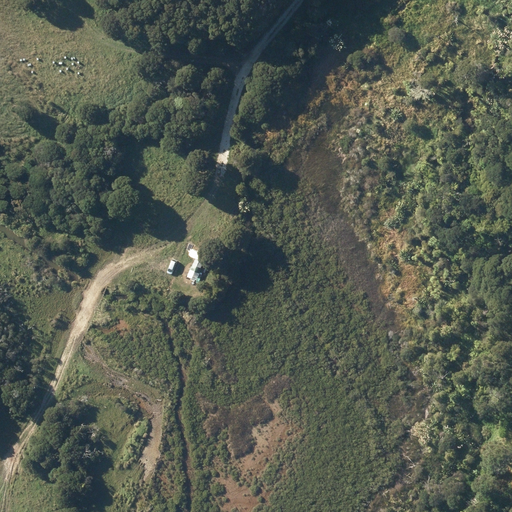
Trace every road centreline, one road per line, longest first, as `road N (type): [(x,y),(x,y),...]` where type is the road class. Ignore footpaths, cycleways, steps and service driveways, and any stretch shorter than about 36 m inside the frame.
road 1 (track): [(0,486),(104,276),(182,239),(209,206),(235,87),(291,0)]
road 2 (track): [(251,59),(190,61),(117,41),(64,0)]
